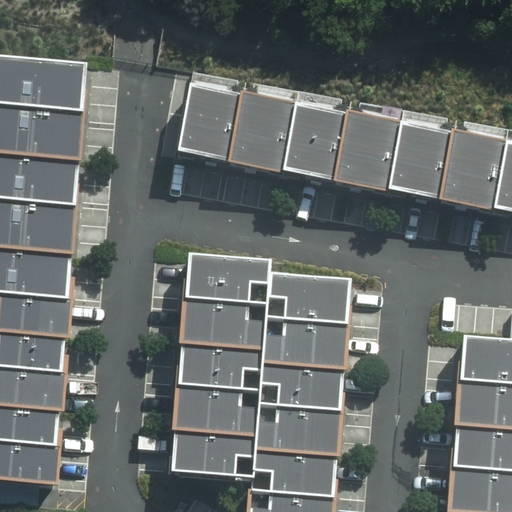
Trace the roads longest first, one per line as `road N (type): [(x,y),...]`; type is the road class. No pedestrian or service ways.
road 1 (residential): [(129,511),(107,453),(133,216)]
road 2 (residential): [(133,216),(413,264)]
road 3 (residential): [(413,264),(388,511)]
road 4 (residential): [(133,216),(138,82)]
